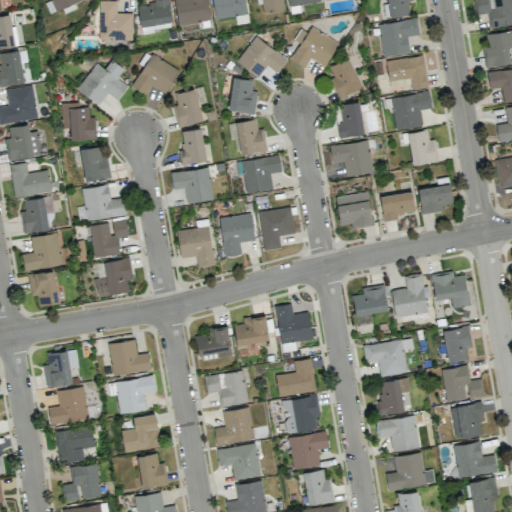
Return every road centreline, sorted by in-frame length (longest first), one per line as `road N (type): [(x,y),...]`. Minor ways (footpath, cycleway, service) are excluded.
road 1 (residential): [(0,335),(167,309),(511,228)]
road 2 (residential): [(299,110),(366,511)]
road 3 (residential): [(443,0),(511,399)]
road 4 (residential): [(139,137),(201,511)]
road 5 (residential): [(0,275),(37,511)]
